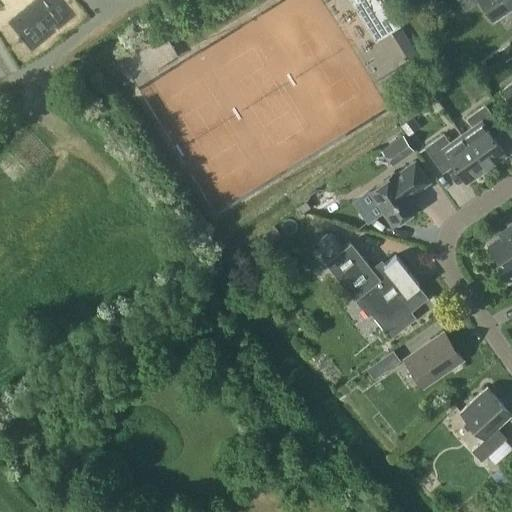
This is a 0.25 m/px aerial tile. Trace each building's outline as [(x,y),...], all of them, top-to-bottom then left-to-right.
[(349,0),(374,39),(399,24),(383,0),(349,0)] [(479,0),(492,19),(511,4),(511,0),(457,0),(460,4),(465,0),(479,0)] [(399,25),(390,31),(408,61),(418,55),(399,25)] [(511,80),(499,90),(511,108),(511,80)] [(471,126),(461,133),(485,167),(504,153),(492,135),(502,129),(484,104),(465,117),(471,126)] [(419,125),(411,116),(400,124),(408,134),(419,125)] [(402,133),(380,148),(391,165),(413,150),(402,133)] [(465,181),(485,167),(461,133),(449,142),(443,133),(424,146),(441,171),(453,163),(465,181)] [(367,190),(391,224),(417,206),(409,194),(429,180),(414,159),(394,174),(393,172),(367,190)] [(325,187),(315,187),(308,192),(304,200),(309,208),(319,208),(326,203),(329,195),(325,187)] [(487,244),(506,270),(511,265),(511,221),(506,226),(509,229),(487,244)] [(326,254),(340,243),(331,231),(317,243),(326,254)] [(389,336),(415,316),(410,310),(427,296),(418,284),(419,283),(395,254),(382,264),(381,262),(373,269),(350,240),(324,261),(367,315),(370,312),(389,336)] [(404,358),(423,385),(461,358),(443,331),(404,358)] [(366,367),(373,377),(399,359),(392,349),(366,367)] [(486,386),(470,401),(459,411),(484,437),(471,449),(481,460),(506,437),(496,426),(511,413),(486,386)]
